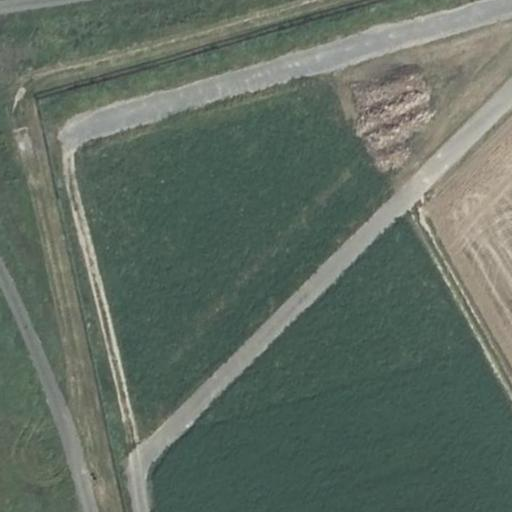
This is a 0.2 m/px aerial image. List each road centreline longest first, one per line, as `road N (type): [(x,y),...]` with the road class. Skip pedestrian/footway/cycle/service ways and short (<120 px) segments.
road 1 (unclassified): [(511,93),(136,462)]
road 2 (unclassified): [(511,5),(77,132),(66,143)]
road 3 (track): [(136,462),(66,143)]
road 4 (track): [(407,198),(511,384)]
